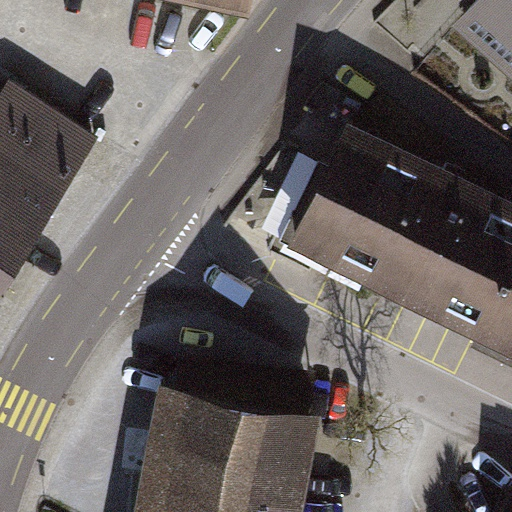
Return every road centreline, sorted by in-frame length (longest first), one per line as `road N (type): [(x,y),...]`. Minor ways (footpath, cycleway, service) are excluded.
road 1 (residential): [(122,240),(511,433)]
road 2 (tertiary): [(313,0),(122,240)]
road 3 (tertiary): [(122,240),(22,409),(0,466)]
road 4 (unknown): [(223,109),(0,44)]
